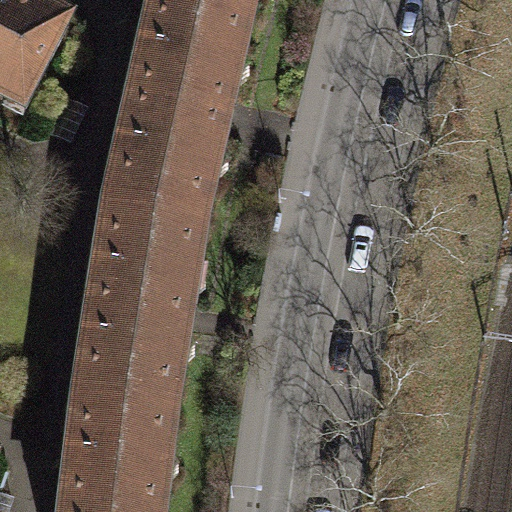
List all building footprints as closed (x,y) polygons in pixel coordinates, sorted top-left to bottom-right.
[(0,0),(0,103),(23,115),(69,26),(17,0),(0,0)] [(156,0),(134,100),(229,122),(237,88),(250,78),(243,61),(253,17),(187,0),(156,0)] [(187,0),(253,17),(257,0),(187,0)] [(229,122),(134,100),(109,209),(205,227),(216,181),(229,171),(222,154),(229,122)] [(78,400),(176,414),(183,367),(195,356),(188,338),(190,320),(193,301),(206,288),(198,270),(205,227),(109,209),(78,400)] [(176,414),(78,400),(64,511),(165,511),(168,485),(179,474),(171,459),(176,414)]
